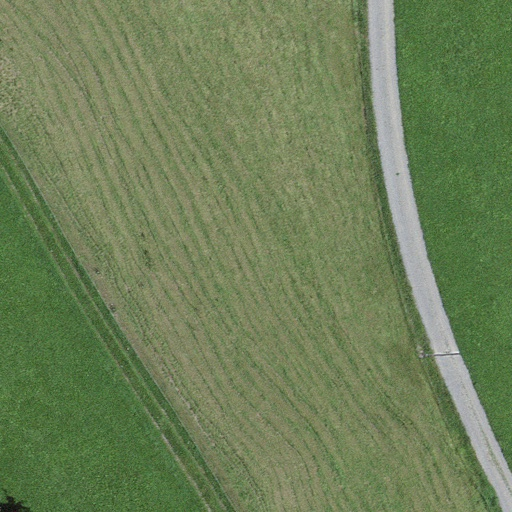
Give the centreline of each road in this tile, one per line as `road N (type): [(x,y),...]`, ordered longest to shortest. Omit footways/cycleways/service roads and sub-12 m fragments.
road 1 (track): [(384,0),(413,255),(448,359),(511,496)]
road 2 (track): [(0,150),(217,511)]
